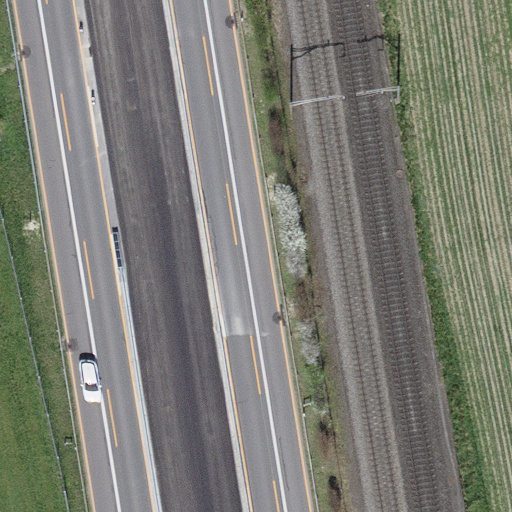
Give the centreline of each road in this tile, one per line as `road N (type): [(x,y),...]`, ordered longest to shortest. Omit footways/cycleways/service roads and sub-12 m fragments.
road 1 (motorway): [(76,0),(156,511)]
road 2 (motorway): [(250,511),(170,0)]
